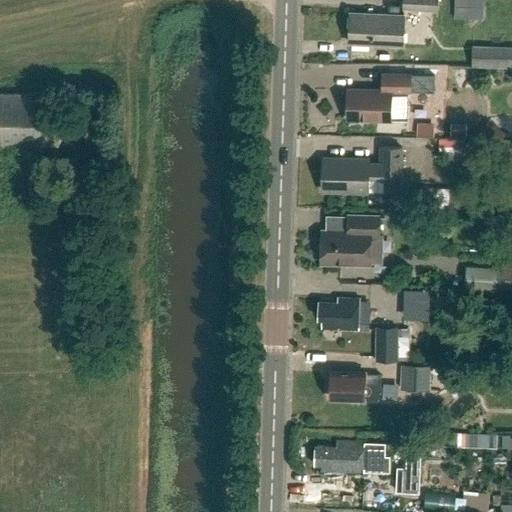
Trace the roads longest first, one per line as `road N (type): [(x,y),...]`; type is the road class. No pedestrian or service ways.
road 1 (tertiary): [(269,511),(284,0)]
road 2 (unknown): [(104,511),(100,0)]
